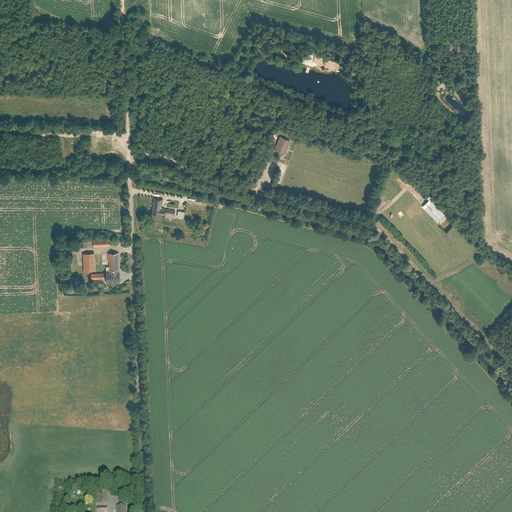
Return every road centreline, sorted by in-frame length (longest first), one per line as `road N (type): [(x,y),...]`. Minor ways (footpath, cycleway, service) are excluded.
road 1 (track): [(122,0),(143,511)]
road 2 (track): [(128,137),(0,129)]
